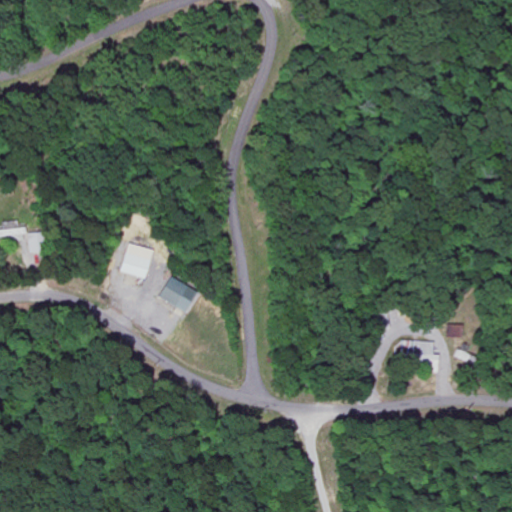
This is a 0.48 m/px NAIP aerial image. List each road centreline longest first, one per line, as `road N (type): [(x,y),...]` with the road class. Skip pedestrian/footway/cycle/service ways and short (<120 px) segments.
road 1 (residential): [(245,398),(227,172),(265,53),(260,11),(250,0),(165,8),(0,78)]
road 2 (residential): [(0,300),(78,301),(180,374),(278,408),(347,414),(511,403)]
